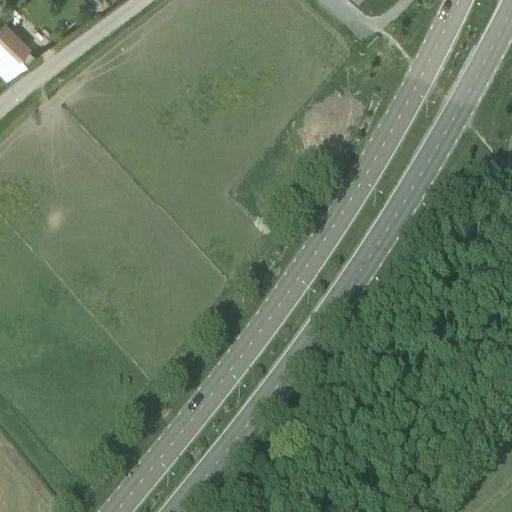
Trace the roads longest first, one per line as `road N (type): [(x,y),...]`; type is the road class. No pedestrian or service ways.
road 1 (secondary): [(459,0),(355,195),(283,301),(116,511)]
road 2 (secondary): [(177,511),(323,327),(446,134),(511,11)]
road 3 (residential): [(0,111),(144,0)]
